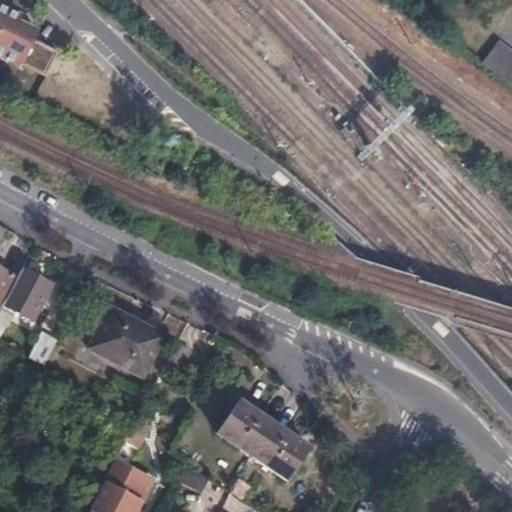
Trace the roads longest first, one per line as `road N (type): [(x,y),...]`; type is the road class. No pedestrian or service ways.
road 1 (unclassified): [(57,0),(205,128),(315,206),(511,407)]
road 2 (residential): [(423,395),(103,244),(0,186)]
road 3 (residential): [(364,511),(423,395)]
